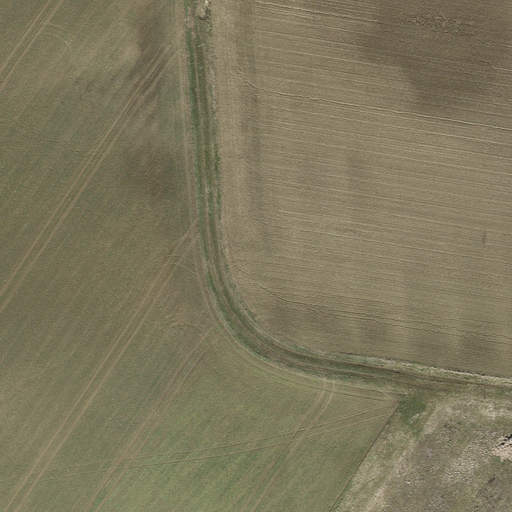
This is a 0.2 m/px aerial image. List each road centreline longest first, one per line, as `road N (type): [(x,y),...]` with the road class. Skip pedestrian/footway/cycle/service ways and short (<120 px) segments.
road 1 (track): [(194,0),(223,304),(265,353),(511,397)]
road 2 (track): [(346,511),(428,384)]
